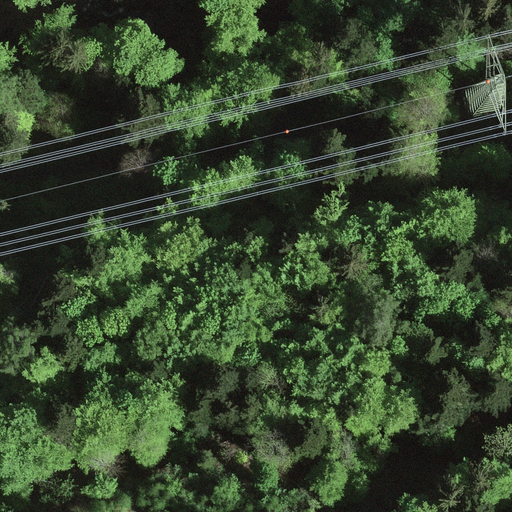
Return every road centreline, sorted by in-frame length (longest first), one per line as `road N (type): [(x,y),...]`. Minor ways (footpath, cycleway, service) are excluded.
road 1 (track): [(0,176),(159,162),(274,129),(511,145)]
road 2 (track): [(511,60),(274,129)]
